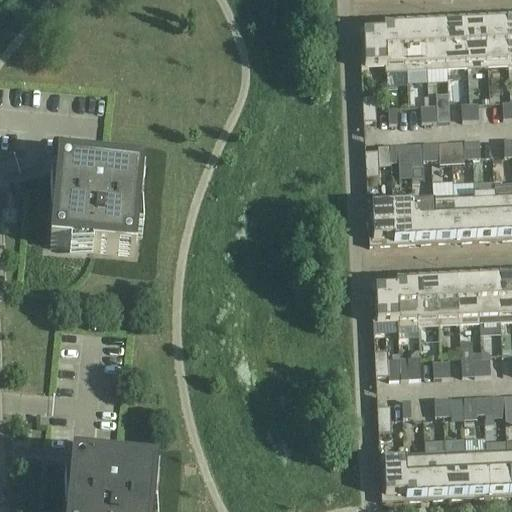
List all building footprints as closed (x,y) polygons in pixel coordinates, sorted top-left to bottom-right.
[(485,28),(487,72),(508,71),(505,24),(490,25),(491,27),(485,28)] [(465,26),(467,73),(487,72),(485,28),(479,28),(479,25),(465,26)] [(446,74),(467,73),(465,26),(450,27),(450,29),(444,30),(446,74)] [(426,75),(446,74),(444,30),(439,30),(438,27),(424,28),(426,75)] [(404,32),(405,76),(426,75),(424,28),(409,29),(409,31),(404,32)] [(383,30),(385,76),(405,76),(404,32),(398,32),(398,29),(383,30)] [(385,76),(383,30),(358,31),(358,44),(362,44),(363,55),(359,55),(360,71),(384,70),(384,77),(385,76)] [(375,125),(374,100),(361,101),(362,126),(375,125)] [(502,124),(510,123),(509,107),(501,108),(502,124)] [(461,126),(469,125),(468,109),(460,109),(461,126)] [(468,109),(469,125),(477,125),(477,109),(468,109)] [(428,127),(428,111),(420,111),(420,128),(428,127)] [(436,111),(428,111),(428,127),(437,127),(436,111)] [(396,129),(395,113),(387,113),(388,129),(396,129)] [(504,162),(511,161),(511,160),(511,145),(503,146),(504,162)] [(471,164),(470,147),(450,148),(451,169),(452,169),(452,174),(463,174),(463,164),(471,164)] [(470,147),(471,164),(479,163),(478,147),(470,147)] [(451,169),(450,148),(430,149),(430,165),(438,165),(439,169),(451,169)] [(430,149),(409,150),(410,171),(423,170),(422,166),(430,165),(430,149)] [(409,150),(389,151),(390,167),(398,167),(398,171),(410,171),(409,150)] [(390,167),(389,151),(377,152),(377,155),(364,156),(365,181),(378,180),(378,172),(390,171),(390,167)] [(87,168),(57,166),(49,250),(134,259),(136,236),(131,236),(133,217),(138,217),(142,174),(120,172),(119,176),(100,175),(101,170),(99,169),(98,174),(87,173),(87,168)] [(511,197),(493,198),(495,242),(501,242),(501,245),(511,244),(511,197)] [(391,199),(391,209),(394,250),(408,249),(408,246),(413,246),(414,246),(411,202),(411,198),(391,199)] [(493,198),(473,199),(475,246),(490,245),(489,242),(495,242),(493,198)] [(473,199),(452,200),(454,244),(460,244),(460,246),(475,246),(473,199)] [(454,244),(452,200),(432,201),(434,248),(449,247),(449,244),(454,244)] [(434,248),(432,201),(411,202),(414,246),(419,246),(419,248),(434,248)] [(368,251),(394,250),(391,209),(366,211),(367,227),(371,227),(372,238),(368,238),(368,251)] [(503,283),(497,283),(499,327),(511,326),(511,280),(503,280),(503,283)] [(499,327),(497,283),(492,284),(491,281),(477,282),(479,328),(499,327)] [(458,329),(479,328),(477,282),(462,282),(462,285),(456,285),(458,329)] [(436,284),(437,299),(438,330),(458,329),(456,285),(451,286),(450,283),(436,284)] [(438,330),(437,299),(436,284),(421,284),(421,287),(416,287),(418,331),(438,330)] [(395,286),(397,332),(418,331),(416,287),(410,288),(410,285),(395,286)] [(397,332),(395,286),(370,287),(371,300),(375,300),(375,311),(371,311),(372,327),(396,326),(397,332)] [(407,368),(399,369),(400,385),(420,384),(418,355),(415,355),(410,359),(411,363),(407,363),(407,368)] [(400,385),(399,369),(399,364),(387,365),(386,356),(373,357),(374,381),(388,381),(388,385),(400,385)] [(473,381),(481,381),(481,364),(473,365),(473,381)] [(489,364),(481,364),(481,381),(489,380),(489,364)] [(440,367),(441,383),(449,382),(448,366),(440,367)] [(441,383),(440,367),(432,367),(433,383),(441,383)] [(511,401),(503,402),(504,422),(511,421),(511,401)] [(503,402),(483,403),(484,419),(492,418),(492,422),(504,422),(503,402)] [(484,419),(483,403),(475,403),(476,419),(484,419)] [(442,421),(441,404),(433,405),(434,421),(442,421)] [(449,404),(441,404),(442,421),(450,420),(449,404)] [(410,422),(409,406),(401,406),(402,422),(410,422)] [(390,436),(389,411),(376,412),(377,437),(390,436)] [(487,502),(485,455),(464,456),(467,500),(472,500),(472,502),(487,502)] [(502,498),(507,498),(506,460),(486,461),(486,455),(485,455),(487,502),(502,501),(502,498)] [(467,500),(464,456),(444,457),(446,503),(461,503),(461,500),(467,500)] [(446,503),(444,457),(424,458),(426,502),(431,501),(432,504),(446,503)] [(424,458),(403,459),(406,505),(420,505),(420,502),(426,502),(424,458)] [(380,507),(406,505),(403,459),(378,460),(379,482),(383,482),(384,494),(380,494),(380,507)] [(101,467),(71,464),(66,511),(152,511),(156,472),(134,470),(134,475),(114,473),(115,468),(113,468),(112,472),(101,471),(101,467)]
